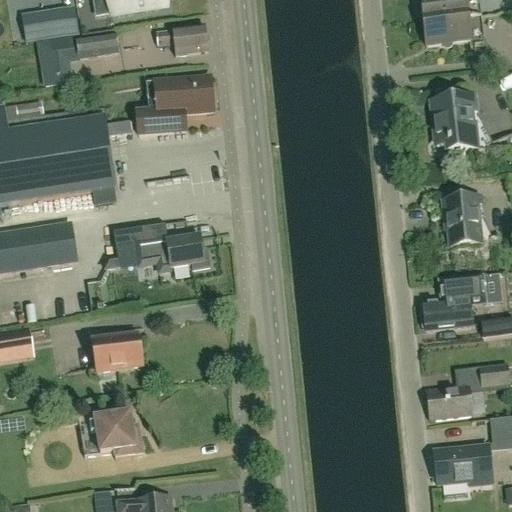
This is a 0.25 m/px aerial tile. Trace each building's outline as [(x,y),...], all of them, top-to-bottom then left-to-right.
[(109,0),(112,19),(166,10),(164,0),(109,0)] [(466,18),(464,0),(420,0),(422,23),(466,18)] [(62,13),(22,19),(26,46),(66,39),(62,13)] [(422,23),(425,49),(469,44),(466,18),(422,23)] [(175,60),(207,56),(204,29),(172,33),(172,35),(156,36),(158,49),(174,47),(175,60)] [(79,64),(118,57),(114,34),(75,41),(79,64)] [(153,65),(155,75),(174,72),(172,61),(153,65)] [(148,114),(148,115),(136,116),(138,139),(185,135),(184,118),(213,115),(209,81),(145,87),(148,114)] [(468,154),(468,153),(479,152),(473,100),(431,105),(436,148),(446,147),(447,155),(450,160),(455,163),(461,162),(466,159),(468,154)] [(0,222),(2,222),(0,210),(0,209),(107,193),(109,209),(157,201),(154,181),(141,183),(142,187),(116,191),(104,120),(95,122),(93,112),(40,120),(38,106),(0,112),(0,222)] [(448,233),(449,249),(484,246),(480,201),(442,205),(445,233),(448,233)] [(0,279),(76,267),(70,228),(0,238),(0,279)] [(205,250),(201,251),(199,239),(137,249),(140,268),(159,265),(160,274),(191,269),(191,273),(209,270),(205,250)] [(468,318),(467,308),(482,307),(500,305),(497,276),(437,282),(439,304),(414,306),(414,308),(412,308),(414,332),(416,332),(417,334),(448,330),(469,328),(468,318)] [(478,324),(480,340),(511,337),(510,321),(478,324)] [(0,366),(34,361),(29,333),(0,337),(0,366)] [(97,377),(142,369),(137,338),(91,345),(97,377)] [(481,393),(510,389),(507,368),(479,371),(481,393)] [(460,371),(459,387),(477,388),(478,371),(460,371)] [(431,421),(467,417),(464,389),(428,393),(429,396),(424,397),(426,416),(430,416),(431,421)] [(115,461),(142,457),(138,429),(132,430),(130,416),(78,424),(84,460),(114,455),(115,461)] [(511,418),(487,421),(489,445),(511,442),(511,418)] [(454,439),(479,437),(478,425),(453,426),(454,439)] [(490,485),(486,449),(430,454),(434,487),(466,484),(467,488),(490,485)] [(171,511),(170,501),(137,505),(117,507),(117,511),(171,511)]
